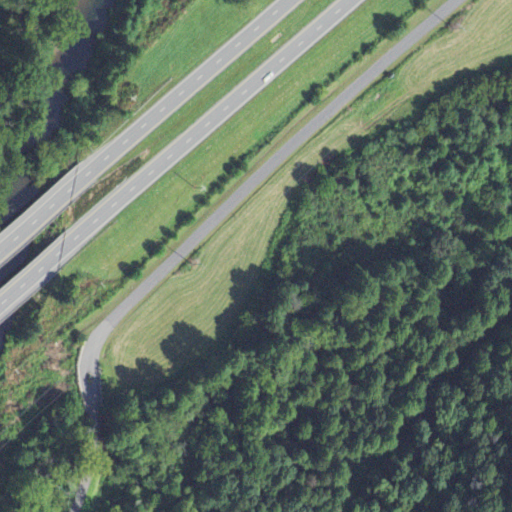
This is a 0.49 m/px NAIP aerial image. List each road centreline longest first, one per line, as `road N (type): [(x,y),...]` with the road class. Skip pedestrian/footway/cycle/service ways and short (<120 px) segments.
road 1 (trunk): [(78,234),(346,0)]
road 2 (trunk): [(285,0),(90,171)]
